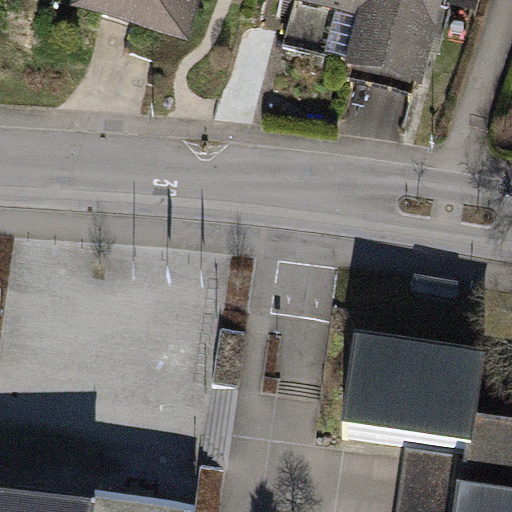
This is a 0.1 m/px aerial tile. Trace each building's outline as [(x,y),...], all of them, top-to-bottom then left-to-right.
[(206,0),(87,0),(82,19),(192,50),(206,0)] [(448,0),(294,0),(371,19),(354,83),(423,101),(448,0)] [(479,373),(359,355),(345,451),(408,460),(412,428),(470,436),(479,373)] [(511,511),(511,442),(412,428),(408,460),(400,511),(511,511)] [(107,511),(0,494),(0,511),(107,511)]
